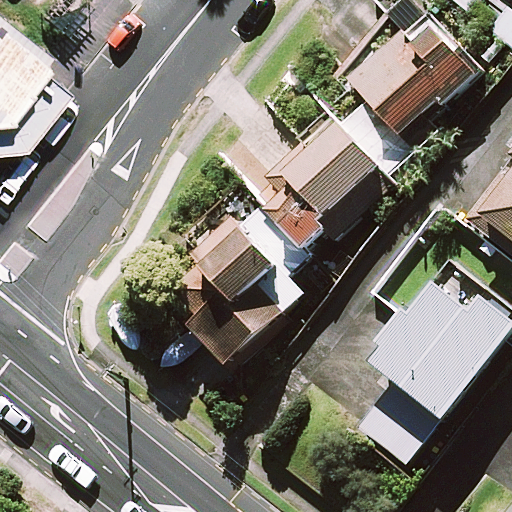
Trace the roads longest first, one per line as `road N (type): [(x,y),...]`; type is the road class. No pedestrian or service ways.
road 1 (residential): [(208,0),(0,282)]
road 2 (tertiary): [(0,365),(184,511)]
